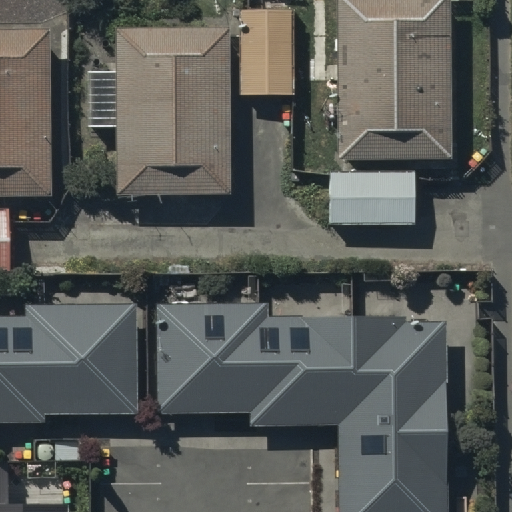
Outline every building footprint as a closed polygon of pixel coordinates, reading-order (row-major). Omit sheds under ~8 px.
[(450,173),(449,1),(332,2),(333,174),(450,173)] [(237,17),(238,103),(291,103),(290,17),(237,17)] [(228,206),(225,36),(114,38),(117,208),(228,206)] [(0,209),(50,209),(47,38),(0,38),(0,209)] [(414,179),(329,179),(328,233),(414,233),(414,179)] [(8,217),(0,216),(0,281),(9,281),(8,217)] [(25,235),(24,269),(84,270),(84,236),(25,235)] [(283,299),(163,300),(164,410),(249,410),(249,425),(336,424),(336,511),(444,511),(443,329),(405,330),(405,314),(283,315),(283,299)] [(136,415),(137,301),(24,301),(24,315),(0,315),(0,431),(51,431),(51,415),(136,415)] [(9,465),(0,465),(0,504),(9,505),(9,465)]
